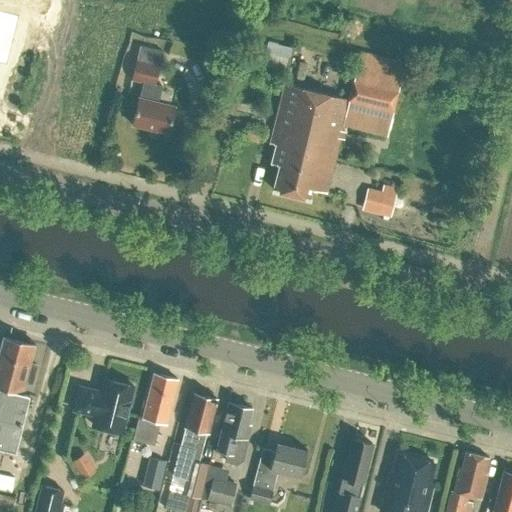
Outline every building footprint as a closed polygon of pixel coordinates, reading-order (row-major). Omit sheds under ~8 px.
[(0,60),(3,61),(13,12),(0,8),(0,60)] [(292,47),(268,41),(262,65),(286,71),(292,47)] [(140,44),(131,78),(143,81),(139,97),(138,96),(131,124),(167,132),(174,105),(156,101),(160,84),(154,83),(162,50),(140,44)] [(348,98),(284,82),(269,142),(275,143),(271,161),(279,163),(273,189),(309,198),(311,188),(326,192),(342,124),(385,135),(390,117),(400,78),(396,77),(401,60),(360,50),(348,98)] [(482,107),(470,97),(451,118),(463,128),(482,107)] [(263,127),(247,123),(244,136),(260,140),(263,127)] [(403,215),(406,201),(387,196),(383,209),(403,215)] [(0,446),(14,450),(29,394),(21,392),(24,381),(31,383),(36,364),(29,362),(34,342),(3,334),(0,346),(0,446)] [(138,415),(138,416),(122,481),(131,483),(138,456),(148,458),(152,444),(154,444),(159,421),(165,423),(177,378),(153,372),(142,416),(138,415)] [(121,431),(133,384),(104,377),(100,391),(79,385),(73,409),(95,414),(92,424),(121,431)] [(185,426),(172,474),(187,478),(192,458),(198,460),(205,431),(208,432),(216,398),(193,392),(184,426),(185,426)] [(251,407),(228,401),(216,449),(226,452),(223,460),(235,463),(241,459),(251,423),(248,422),(251,407)] [(352,511),(370,442),(351,437),(349,445),(348,445),(342,466),(345,466),(342,476),(340,475),(330,511),(352,511)] [(262,447),(249,497),(269,502),(277,469),(300,475),(307,449),(276,441),(274,450),(262,447)] [(484,472),(488,456),(465,450),(461,466),(459,466),(453,490),(451,490),(445,511),(468,511),(471,502),(465,500),(467,494),(481,497),(487,472),(484,472)] [(90,452),(76,457),(83,474),(96,469),(90,452)] [(389,472),(379,511),(385,511),(424,511),(431,483),(428,482),(433,461),(398,452),(392,473),(389,472)] [(165,461),(149,457),(142,484),(158,488),(165,461)] [(187,478),(183,492),(189,493),(199,496),(208,462),(202,461),(200,460),(198,460),(192,458),(187,478)] [(511,511),(511,472),(503,470),(492,511),(511,511)] [(230,504),(236,481),(213,475),(207,498),(230,504)] [(56,511),(62,489),(42,484),(34,511),(56,511)] [(169,488),(164,508),(181,511),(184,511),(189,493),(183,492),(169,488)] [(0,492),(0,511),(10,511),(14,496),(0,492)] [(184,511),(195,511),(199,496),(189,493),(184,511)]
